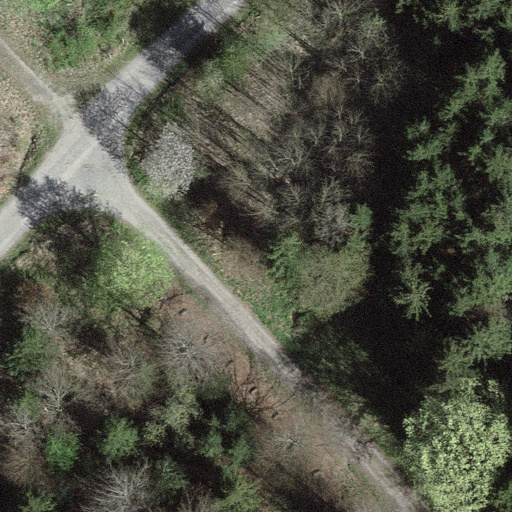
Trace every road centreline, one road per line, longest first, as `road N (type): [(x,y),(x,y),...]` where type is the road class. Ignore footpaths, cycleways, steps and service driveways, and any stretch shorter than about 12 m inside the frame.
road 1 (track): [(413,511),(76,150)]
road 2 (track): [(226,0),(76,150)]
